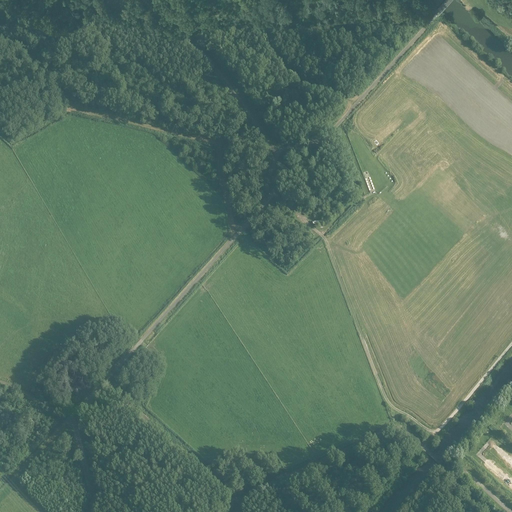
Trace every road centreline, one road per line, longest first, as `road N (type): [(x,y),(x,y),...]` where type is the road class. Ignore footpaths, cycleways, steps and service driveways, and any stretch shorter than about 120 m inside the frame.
road 1 (unknown): [(0,29),(49,55),(71,105),(215,139),(299,88),(233,0)]
road 2 (track): [(436,432),(386,402),(325,239),(272,193)]
road 3 (track): [(511,344),(366,511)]
road 4 (unknown): [(445,0),(355,99),(299,88)]
